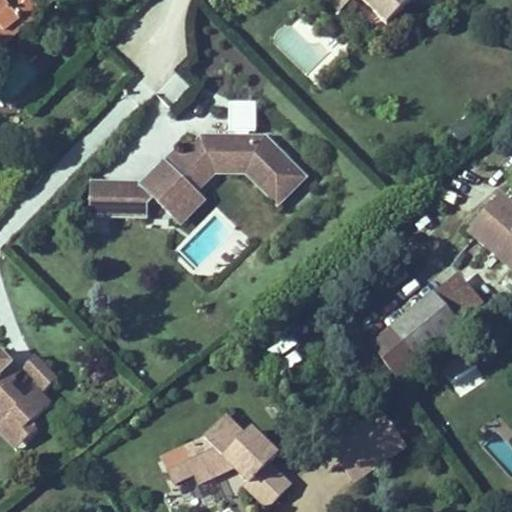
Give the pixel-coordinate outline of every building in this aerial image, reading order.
[(341,12),(352,23),(381,50),(409,21),(392,5),(386,12),(377,2),(376,0),(311,0),(305,6),(327,26),(341,12)] [(386,12),(392,5),(386,0),(376,0),(377,2),(386,12)] [(0,63),(31,44),(7,5),(0,9),(0,63)] [(338,36),(352,23),(341,12),(327,26),(338,36)] [(138,106),(160,92),(168,105),(189,92),(174,67),(190,57),(177,36),(160,46),(165,53),(138,70),(142,76),(126,87),(138,106)] [(24,58),(0,79),(0,107),(8,116),(25,100),(18,92),(38,73),(24,58)] [(126,94),(100,120),(113,133),(139,107),(126,94)] [(227,132),(255,133),(257,102),(228,101),(227,132)] [(165,178),(189,202),(201,191),(214,195),(217,185),(231,188),(243,202),(273,232),(301,207),(249,152),(199,151),(179,172),(173,169),(165,178)] [(217,185),(214,195),(243,202),(231,188),(217,185)] [(201,191),(189,202),(198,212),(214,195),(201,191)] [(511,210),(509,209),(480,248),(511,273),(511,210)] [(466,299),(398,351),(424,384),(491,332),(466,299)] [(43,390),(56,377),(34,355),(21,368),(43,390)] [(458,376),(444,383),(452,398),(466,391),(458,376)] [(54,432),(41,421),(37,427),(22,414),(25,410),(16,401),(21,395),(11,386),(2,393),(0,390),(0,434),(3,434),(24,454),(29,450),(41,461),(60,440),(54,432)] [(47,414),(41,421),(54,432),(68,417),(43,393),(35,401),(47,414)] [(16,401),(25,410),(31,404),(21,395),(16,401)] [(386,467),(394,478),(416,461),(392,427),(359,450),(378,473),(386,467)] [(0,434),(0,451),(12,464),(6,472),(25,490),(47,470),(41,461),(29,450),(24,454),(3,434),(0,434)] [(230,475),(242,485),(252,494),(248,503),(255,511),(284,511),(291,508),(271,483),(280,473),(260,449),(251,455),(234,435),(213,454),(191,465),(208,488),(230,475)] [(359,450),(345,460),(371,495),(394,478),(386,467),(378,473),(359,450)] [(212,499),(242,485),(230,475),(208,488),(212,499)]
